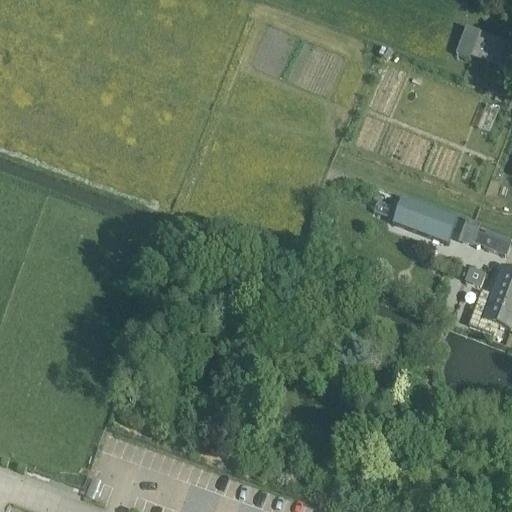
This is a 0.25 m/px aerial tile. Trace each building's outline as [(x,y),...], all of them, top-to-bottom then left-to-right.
[(511,47),(480,35),(471,58),(511,73),(511,47)] [(402,201),(392,226),(449,247),(458,222),(402,201)] [(510,245),(477,232),(479,228),(466,224),(459,242),(471,247),(472,244),(505,257),(510,245)] [(470,256),(486,261),(488,251),(472,247),(470,256)] [(492,264),(471,259),(468,272),(490,276),(492,264)] [(482,294),(469,328),(495,338),(499,327),(511,331),(511,272),(501,268),(490,297),(482,294)]
